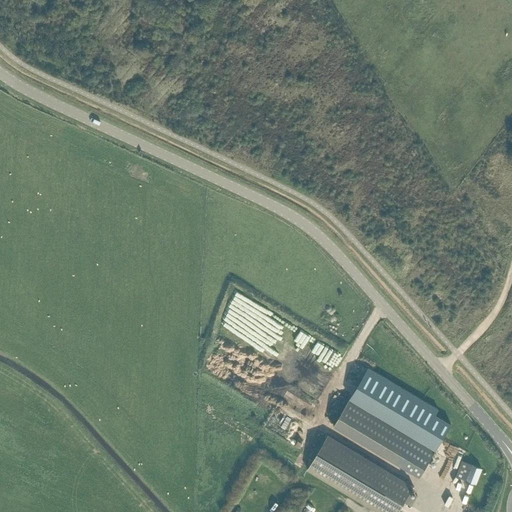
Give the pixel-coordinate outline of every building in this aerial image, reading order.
[(419,440),(420,440),(435,415),(438,409),(370,368),(350,401),(419,440)] [(335,427),(403,467),(419,440),(350,401),(335,427)] [(435,415),(420,440),(435,450),(450,424),(435,415)] [(383,500),(399,510),(406,499),(398,494),(403,485),(402,485),(405,480),(329,435),(308,470),(376,511),(383,500)] [(419,440),(403,467),(419,477),(435,450),(420,440),(419,440)] [(462,460),(456,476),(476,484),(482,468),(462,460)] [(403,485),(398,494),(406,499),(413,486),(405,480),(402,485),(403,485)] [(383,500),(376,511),(377,511),(397,511),(399,510),(383,500)]
